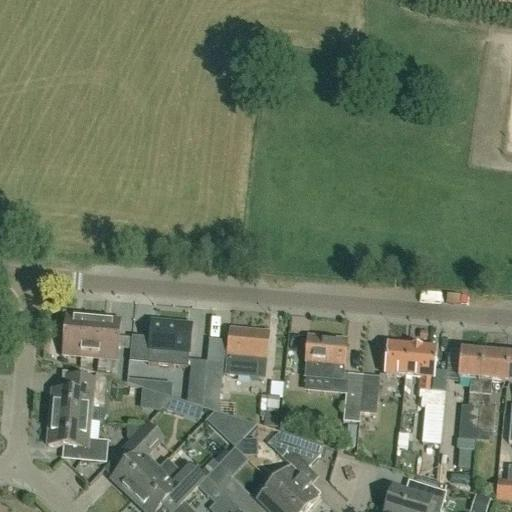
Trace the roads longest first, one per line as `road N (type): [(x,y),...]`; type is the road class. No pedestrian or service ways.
road 1 (residential): [(511,320),(34,276)]
road 2 (residential): [(14,470),(34,276)]
